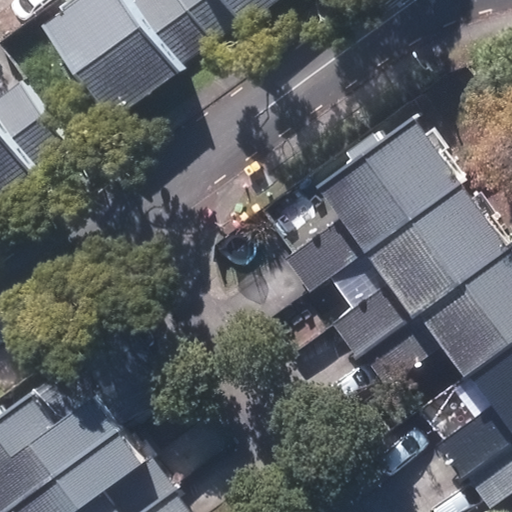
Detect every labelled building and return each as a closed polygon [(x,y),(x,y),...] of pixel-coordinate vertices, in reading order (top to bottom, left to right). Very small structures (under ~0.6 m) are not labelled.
[(197,0),(146,0),(146,1),(145,0),(85,0),(57,20),(127,115),(194,65),(191,61),(224,36),(197,0)] [(237,0),(248,13),(264,0),(237,0)] [(27,83),(1,102),(0,100),(0,203),(49,167),(21,129),(46,110),(27,83)] [(361,250),(465,173),(417,109),(316,185),(340,217),(286,257),(310,289),(361,250)] [(359,352),(511,237),(511,234),(465,173),(361,250),(386,282),(333,323),(357,354),(359,352)] [(511,344),(511,237),(359,352),(387,390),(443,349),(465,378),(472,373),(511,344)] [(466,475),(511,442),(511,344),(472,373),(494,403),(438,443),(463,477),(466,475)] [(0,416),(0,511),(6,511),(121,430),(74,365),(0,416)] [(146,511),(176,491),(128,425),(121,430),(6,511),(146,511)] [(511,442),(466,475),(491,510),(511,494),(511,442)] [(146,511),(191,511),(176,491),(146,511)]
